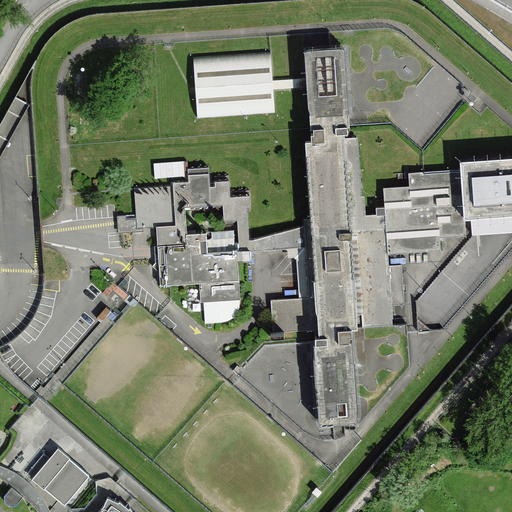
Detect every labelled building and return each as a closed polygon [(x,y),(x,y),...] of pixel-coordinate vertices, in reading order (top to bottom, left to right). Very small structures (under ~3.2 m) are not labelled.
[(511,0),(491,0),(511,12),(511,0)] [(271,52),(194,57),(198,118),(275,113),(275,91),(308,89),(312,128),(312,130),(317,130),(317,132),(311,133),(312,142),(306,142),(312,219),(304,220),(304,227),(258,240),(250,240),(240,241),(240,252),(253,251),(307,247),(310,298),(271,300),(273,339),(286,338),(286,333),(315,331),(320,424),(362,420),(356,339),(358,338),(358,330),(363,330),(363,327),(393,325),(392,306),(403,305),(400,265),(389,266),(388,255),(442,251),(442,238),(467,236),(465,219),(462,171),(409,174),(410,188),(383,189),(385,208),(377,208),(378,216),(365,216),(364,197),(361,197),(357,139),(349,139),(349,135),(354,135),(353,125),(347,48),(305,51),(307,79),(274,81),(271,52)] [(75,73),(76,94),(84,94),(83,73),(75,73)] [(511,156),(461,160),(462,171),(465,219),(511,215),(511,156)] [(240,241),(250,240),(248,206),(252,206),(251,191),(231,192),(230,176),(216,177),(217,188),(211,188),(210,168),(188,169),(189,182),(173,183),(173,187),(135,190),(138,218),(127,219),(127,216),(117,216),(119,233),(144,232),(144,229),(157,228),(159,247),(156,247),(157,263),(154,267),(161,273),(163,287),(200,285),(202,303),(241,300),(240,282),(242,282),(241,262),(253,262),(253,251),(240,252),(209,254),(208,241),(207,235),(188,236),(186,209),(224,206),(225,222),(238,221),(240,239),(240,241)] [(214,240),(208,241),(209,254),(240,252),(240,241),(240,239),(236,239),(236,231),(214,233),(214,240)] [(89,473),(62,450),(54,460),(49,456),(32,477),(64,503),(65,503),(89,474),(89,473)] [(8,495),(18,504),(26,495),(17,486),(8,495)] [(96,511),(134,511),(130,506),(128,507),(119,499),(118,500),(107,496),(103,504),(96,511)]
